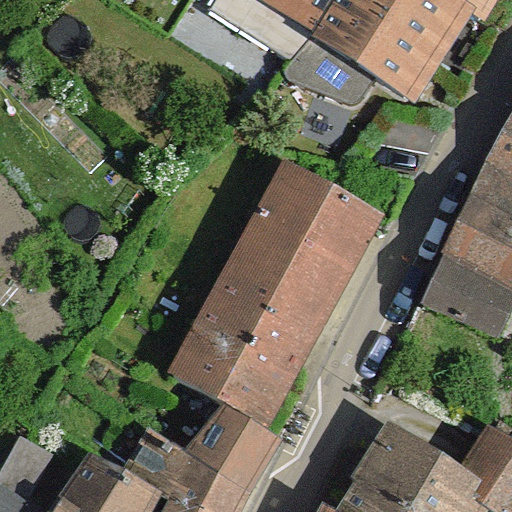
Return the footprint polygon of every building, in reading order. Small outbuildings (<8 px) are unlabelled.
[(339,0),(265,0),(263,4),(317,40),(339,0)] [(379,82),(408,99),(464,13),(444,0),(339,0),(317,40),(379,82)] [(444,0),(464,13),(481,24),(495,0),(444,0)] [(379,82),(317,40),(292,71),(290,83),(349,107),(363,104),(379,82)] [(511,174),(511,125),(491,163),(511,174)] [(511,174),(491,163),(477,205),(511,224),(511,174)] [(290,175),(263,223),(352,270),(378,222),(290,175)] [(511,224),(477,205),(429,306),(501,337),(511,316),(511,224)] [(263,223),(176,381),(236,414),(266,431),(352,270),(263,223)] [(232,418),(196,458),(246,494),(276,443),(232,418)] [(484,506),(481,511),(482,511),(511,511),(511,443),(497,435),(462,492),(484,506)] [(158,437),(130,482),(159,498),(191,463),(158,437)] [(351,511),(480,511),(481,511),(484,506),(462,492),(393,448),(351,511)] [(159,498),(150,511),(236,511),(246,494),(196,458),(191,463),(159,498)] [(97,465),(63,511),(150,511),(159,498),(130,482),(97,465)] [(44,511),(2,487),(0,489),(0,511),(44,511)]
